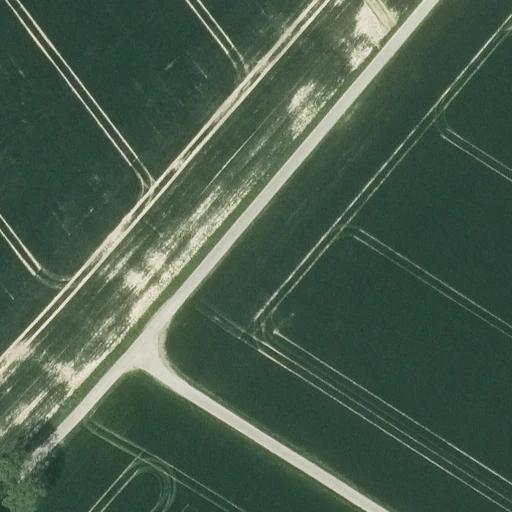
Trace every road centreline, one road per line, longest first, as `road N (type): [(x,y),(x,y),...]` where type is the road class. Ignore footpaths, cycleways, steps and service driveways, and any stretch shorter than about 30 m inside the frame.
road 1 (track): [(0,496),(131,356),(434,0)]
road 2 (track): [(372,511),(131,356)]
